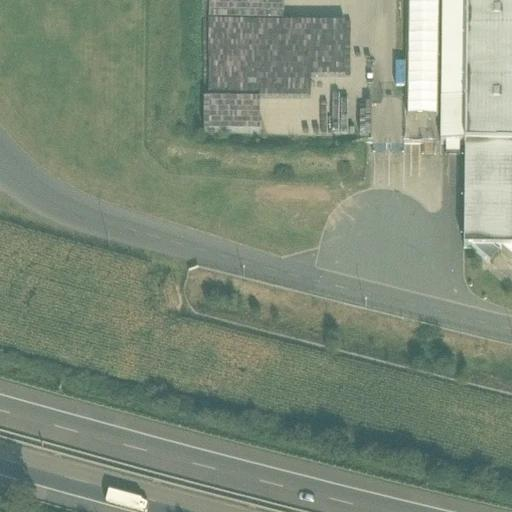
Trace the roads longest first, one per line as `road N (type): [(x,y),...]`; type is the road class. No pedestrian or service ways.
road 1 (motorway): [(387,511),(0,410)]
road 2 (motorway): [(0,457),(198,511)]
